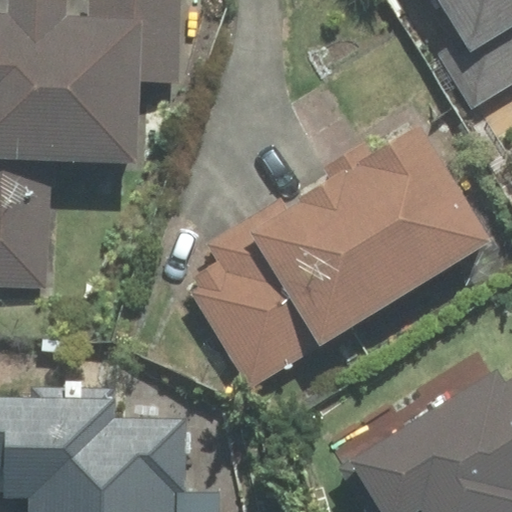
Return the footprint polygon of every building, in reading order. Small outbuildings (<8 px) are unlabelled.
[(0,0),(0,282),(56,285),(62,150),(146,153),(149,79),(188,81),(190,0),(0,0)] [(511,0),(461,0),(479,30),(448,48),(482,106),(511,88),(511,0)] [(429,108),(218,240),(229,257),(193,280),(257,383),(504,228),(429,108)] [(379,511),(425,511),(440,503),(445,511),(511,511),(511,361),(508,354),(345,456),(379,511)] [(199,413),(129,409),(130,389),(1,382),(0,396),(0,511),(186,511),(188,485),(196,485),(199,413)]
